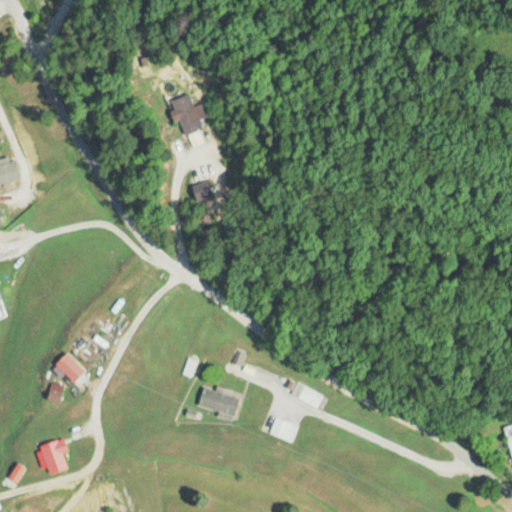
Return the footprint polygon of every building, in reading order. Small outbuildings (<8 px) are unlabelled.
[(205,116),(202,103),(192,106),(189,93),(169,98),(174,119),(177,118),(181,135),(201,130),(198,119),(205,116)] [(0,190),(6,189),(5,183),(17,181),(11,152),(0,154),(0,190)] [(188,187),(195,203),(213,194),(206,178),(188,187)] [(322,395),(302,386),(296,398),(316,408),(322,395)] [(196,408),(233,417),(238,397),(201,388),(196,408)] [(44,407),(56,408),(58,393),(45,392),(44,407)] [(269,433),(292,442),(298,426),(275,418),(269,433)] [(38,444),(47,473),(68,467),(60,438),(38,444)]
